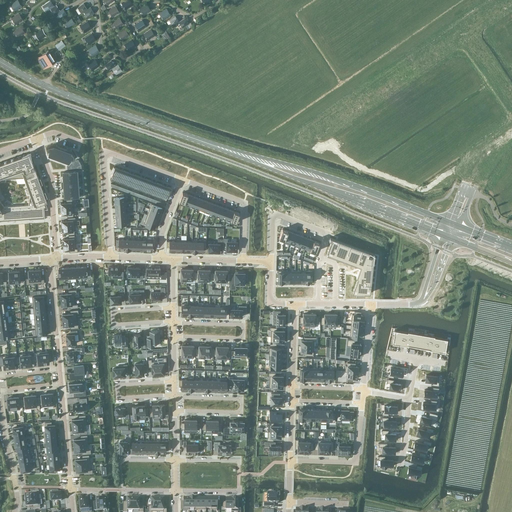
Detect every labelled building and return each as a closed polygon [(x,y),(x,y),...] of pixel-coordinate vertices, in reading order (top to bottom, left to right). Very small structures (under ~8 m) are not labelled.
[(15,11),(21,7),(17,0),(11,4),(15,11)] [(126,9),(132,5),(129,0),(126,0),(122,3),(126,9)] [(53,7),(49,1),(43,5),(47,11),(50,9),(53,7)] [(87,9),(83,3),(77,7),(81,14),(84,12),(84,11),(87,9)] [(144,15),(150,11),(146,4),(140,8),(144,15)] [(60,11),(56,5),(53,7),(50,9),(54,15),(57,13),(60,11)] [(112,16),(119,13),(115,6),(109,10),(112,16)] [(84,11),(84,12),(88,17),(94,13),(90,7),(87,9),(84,11)] [(57,13),(61,19),(67,15),(63,9),(60,11),(57,13)] [(164,19),(170,15),(166,9),(160,13),(164,19)] [(16,24),(22,20),(18,14),(12,18),(16,24)] [(179,22),(175,16),(169,20),(173,26),(179,22)] [(68,27),(74,24),(70,17),(64,21),(68,27)] [(117,28),(123,24),(119,18),(113,22),(117,28)] [(179,22),(183,28),(189,24),(185,18),(179,22)] [(139,31),(146,27),(142,20),(135,25),(139,31)] [(85,32),(91,28),(87,22),(81,26),(85,32)] [(18,37),(24,33),(20,27),(14,31),(18,37)] [(44,29),(42,30),(42,29),(36,33),(39,40),(46,36),(45,35),(47,34),(44,29)] [(122,40),(128,36),(125,29),(118,33),(122,40)] [(148,40),(154,36),(150,29),(144,34),(148,40)] [(89,44),(96,40),(91,34),(85,38),(89,44)] [(65,45),(61,40),(55,45),(59,50),(65,45)] [(129,51),(135,47),(131,40),(125,44),(129,51)] [(93,56),(99,52),(95,46),(89,50),(93,56)] [(55,62),(54,60),(55,60),(57,58),(57,59),(58,58),(53,50),(50,51),(50,52),(49,52),(48,50),(48,51),(42,55),(41,56),(41,55),(38,57),(38,58),(44,67),(44,68),(45,68),(45,67),(48,66),(48,65),(48,66),(49,65),(48,65),(48,64),(49,63),(50,64),(55,62)] [(93,70),(99,66),(94,60),(88,64),(93,70)] [(115,66),(111,60),(105,64),(109,70),(112,68),(115,66)] [(112,68),(116,74),(122,70),(118,64),(115,66),(112,68)] [(53,155),(57,145),(53,144),(47,146),(49,154),(53,155)] [(59,157),(63,148),(57,145),(53,155),(59,157)] [(63,148),(59,157),(65,159),(68,150),(63,148)] [(68,150),(65,159),(68,161),(75,157),(72,151),(68,150)] [(0,220),(44,218),(43,208),(46,207),(44,203),(45,203),(47,202),(46,198),(43,192),(41,184),(39,179),(34,166),(31,158),(31,157),(29,154),(29,153),(13,159),(12,158),(11,160),(6,161),(5,161),(4,162),(0,163),(0,220)] [(112,173),(111,177),(112,177),(117,179),(121,169),(115,167),(112,173)] [(121,169),(117,179),(122,181),(126,171),(121,169)] [(126,171),(122,181),(128,183),(132,173),(126,171)] [(132,173),(128,183),(134,185),(137,175),(132,173)] [(137,175),(134,185),(139,187),(143,177),(137,175)] [(143,177),(139,187),(145,189),(148,179),(143,177)] [(148,179),(145,189),(150,191),(154,182),(148,179)] [(154,182),(150,191),(156,193),(159,184),(154,182)] [(159,184),(156,193),(161,195),(165,186),(159,184)] [(165,186),(161,195),(166,197),(167,197),(168,194),(171,188),(165,186)] [(188,194),(183,192),(179,201),(184,203),(188,194)] [(115,203),(125,202),(124,193),(118,194),(118,197),(115,197),(115,203)] [(190,205),(193,196),(188,194),(184,203),(190,205)] [(195,207),(198,198),(193,196),(190,205),(195,207)] [(198,198),(195,207),(200,209),(203,200),(198,198)] [(66,203),(60,203),(61,209),(73,208),(73,207),(71,208),(71,203),(72,203),(72,199),(66,200),(66,203)] [(205,211),(209,202),(203,200),(200,209),(205,211)] [(214,204),(209,202),(205,211),(210,213),(214,204)] [(151,203),(149,209),(160,213),(162,207),(151,203)] [(210,213),(215,215),(219,206),(214,204),(210,213)] [(221,217),(224,207),(219,206),(215,215),(221,217)] [(221,217),(226,219),(229,209),(224,207),(221,217)] [(73,208),(61,209),(61,214),(67,214),(67,217),(73,216),(73,213),(74,213),(73,208)] [(160,213),(149,209),(147,214),(158,218),(160,213)] [(234,211),(229,209),(226,219),(231,221),(234,211)] [(234,211),(231,221),(236,223),(240,213),(234,211)] [(145,219),(156,223),(158,218),(147,214),(145,219)] [(67,220),(62,221),(62,226),(75,226),(74,220),(75,220),(75,217),(67,218),(67,220)] [(128,218),(116,219),(117,225),(120,225),(120,228),(126,227),(126,224),(128,224),(128,218)] [(143,224),(154,228),(156,223),(145,219),(143,224)] [(75,226),(62,226),(62,232),(68,232),(68,234),(74,234),(74,231),(75,231),(75,226)] [(282,229),(279,239),(284,241),(288,231),(282,229)] [(284,241),(284,242),(289,244),(293,233),(288,231),(284,241)] [(293,233),(289,244),(294,246),(298,235),(293,233)] [(69,238),(63,239),(63,244),(76,243),(75,238),(74,235),(68,235),(69,238)] [(298,235),(294,246),(300,248),(300,246),(304,237),(298,235)] [(304,237),(300,246),(305,248),(309,239),(304,237)] [(147,240),(146,250),(152,250),(152,246),(155,247),(156,239),(147,238),(147,240)] [(209,243),(208,252),(212,252),(213,252),(215,252),(216,252),(219,252),(220,247),(223,247),(223,239),(218,238),(218,243),(209,243)] [(224,238),(223,248),(226,249),(226,250),(236,251),(237,242),(227,242),(227,239),(224,238)] [(119,249),(125,249),(125,240),(116,239),(116,245),(119,245),(119,249)] [(309,239),(305,248),(310,249),(314,240),(309,239)] [(310,249),(309,252),(315,255),(319,243),(314,240),(310,249)] [(332,240),(327,252),(357,263),(360,271),(352,293),(370,293),(374,256),(367,253),(332,240)] [(175,251),(175,241),(167,241),(166,247),(169,247),(169,251),(175,251)] [(197,242),(197,251),(203,252),(203,248),(206,248),(206,242),(197,242)] [(76,243),(63,244),(64,250),(69,249),(70,252),(78,252),(77,249),(76,249),(76,243)] [(91,278),(90,270),(87,270),(87,269),(86,268),(86,266),(80,267),(81,278),(91,278)] [(108,274),(108,275),(109,275),(112,275),(119,275),(119,278),(123,278),(123,272),(119,272),(120,267),(119,267),(109,267),(108,267),(109,267),(108,274)] [(139,268),(127,267),(127,275),(139,276),(139,279),(143,279),(143,271),(139,271),(139,268)] [(146,268),(146,275),(160,275),(160,279),(166,279),(166,272),(160,272),(160,268),(146,268)] [(35,270),(34,270),(35,283),(41,283),(41,284),(44,283),(44,277),(41,277),(41,275),(40,269),(39,270),(39,269),(35,270)] [(187,282),(187,280),(186,280),(187,269),(181,269),(181,272),(178,272),(178,279),(180,279),(180,282),(187,282)] [(195,280),(195,272),(193,272),(193,269),(187,269),(186,280),(187,280),(195,280)] [(195,272),(195,280),(195,282),(204,282),(204,280),(204,270),(198,269),(198,272),(195,272)] [(29,284),(35,283),(34,270),(33,270),(29,270),(28,270),(29,276),(28,276),(29,277),(29,278),(26,278),(26,285),(29,284)] [(210,270),(204,270),(204,280),(212,280),(212,273),(210,273),(210,270)] [(212,273),(212,280),(215,280),(215,283),(221,283),(221,270),(215,270),(215,273),(212,273)] [(221,270),(221,283),(229,283),(230,273),(227,273),(227,270),(221,270)] [(9,275),(6,275),(6,281),(9,281),(9,284),(15,284),(14,271),(11,271),(8,272),(9,273),(8,273),(9,275)] [(17,271),(14,271),(15,284),(20,283),(20,282),(23,282),(23,274),(20,274),(20,272),(19,272),(19,271),(17,271)] [(231,279),(231,289),(235,289),(235,283),(237,283),(244,284),(244,281),(244,280),(246,280),(246,275),(244,275),(244,273),(243,273),(243,272),(238,272),(238,274),(235,273),(235,279),(231,279)] [(161,292),(151,293),(151,300),(151,301),(152,301),(161,300),(162,300),(162,296),(165,296),(165,288),(161,288),(161,292)] [(61,299),(61,300),(74,299),(74,293),(77,293),(76,289),(68,290),(68,293),(67,293),(66,293),(66,294),(60,294),(60,295),(61,299)] [(129,294),(129,302),(140,301),(140,298),(144,298),(143,290),(139,290),(140,293),(129,294)] [(110,297),(111,303),(121,303),(121,301),(124,300),(123,294),(120,294),(120,296),(110,297)] [(75,304),(74,299),(61,300),(61,301),(61,305),(62,306),(67,305),(67,306),(69,305),(70,308),(78,308),(78,304),(75,304)] [(181,315),(187,315),(187,305),(188,305),(188,303),(182,303),(182,305),(179,305),(178,311),(181,311),(181,315)] [(220,304),(220,306),(220,316),(226,316),(226,313),(229,313),(229,307),(226,307),(226,305),(220,304)] [(242,317),(242,313),(246,313),(246,306),(239,306),(239,309),(231,308),(231,316),(242,317)] [(63,320),(76,319),(76,313),(78,313),(78,310),(70,310),(70,314),(69,314),(69,313),(68,314),(62,314),(62,315),(63,319),(63,320)] [(273,310),(273,314),(276,314),(276,325),(284,325),(285,325),(284,325),(285,321),(285,318),(285,314),(284,314),(280,314),(280,311),(273,310)] [(300,317),(300,323),(303,323),(303,324),(309,324),(309,314),(303,314),(303,317),(300,317)] [(309,324),(309,326),(315,326),(315,323),(318,323),(318,317),(315,317),(315,314),(309,314),(309,324)] [(321,317),(321,323),(321,324),(324,324),(324,325),(330,325),(331,314),(324,314),(324,317),(321,317)] [(331,314),(330,325),(337,325),(337,323),(340,323),(340,317),(337,317),(337,314),(331,314)] [(76,319),(63,320),(63,321),(63,325),(63,326),(67,326),(68,326),(70,326),(70,329),(78,328),(78,324),(77,325),(76,319)] [(271,327),(270,330),(271,330),(271,336),(284,337),(284,333),(284,330),(277,330),(277,327),(271,327)] [(71,334),(66,335),(66,338),(66,339),(67,339),(67,340),(67,341),(67,345),(75,344),(74,334),(77,334),(77,330),(70,331),(71,334)] [(392,343),(393,343),(394,343),(397,344),(398,344),(408,346),(408,345),(414,346),(418,347),(419,347),(423,348),(429,349),(429,350),(430,350),(439,351),(439,352),(439,351),(445,352),(444,352),(445,353),(445,352),(446,347),(446,345),(446,344),(447,340),(447,339),(442,338),(441,338),(434,337),(434,336),(435,336),(434,336),(430,335),(429,335),(427,335),(424,334),(421,334),(419,333),(415,333),(413,332),(412,332),(408,331),(408,332),(401,331),(400,331),(395,330),(394,330),(395,330),(394,331),(394,335),(394,336),(393,336),(394,336),(393,338),(392,343)] [(158,331),(149,331),(150,337),(147,338),(147,347),(154,346),(154,343),(159,343),(158,331)] [(114,340),(113,340),(113,344),(115,344),(115,345),(122,344),(122,347),(126,347),(125,335),(122,336),(121,334),(114,335),(114,340)] [(134,339),(133,339),(134,345),(135,345),(135,346),(144,345),(145,345),(144,336),(144,337),(144,338),(140,338),(140,337),(140,334),(134,335),(134,339)] [(270,342),(270,345),(276,345),(276,342),(284,343),(284,340),(284,337),(271,336),(271,342),(270,342)] [(301,340),(301,346),(314,346),(314,340),(316,340),(316,337),(304,337),(304,340),(301,340)] [(347,345),(347,346),(351,346),(350,355),(350,356),(359,357),(359,356),(360,352),(360,349),(361,344),(360,344),(355,343),(355,340),(348,339),(347,339),(347,345)] [(179,348),(179,357),(181,357),(181,358),(187,358),(188,345),(182,345),(182,348),(179,348)] [(194,345),(188,345),(187,358),(193,358),(193,355),(196,355),(196,349),(193,349),(194,345)] [(196,349),(196,355),(196,357),(199,357),(199,358),(205,359),(205,357),(205,356),(205,346),(199,346),(199,349),(196,349)] [(211,346),(205,346),(205,356),(205,357),(213,357),(213,356),(213,349),(211,349),(211,346)] [(216,349),(213,349),(213,356),(216,356),(216,359),(222,359),(222,346),(216,346),(216,349)] [(222,346),(222,359),(230,359),(231,350),(228,350),(228,347),(222,346)] [(301,346),(301,352),(304,352),(304,355),(313,355),(314,346),(301,346)] [(67,355),(66,355),(66,356),(66,359),(67,359),(68,362),(68,363),(76,362),(77,362),(76,354),(85,353),(84,347),(74,348),(75,351),(67,351),(67,352),(67,355),(67,356),(67,355)] [(231,350),(231,358),(240,358),(241,358),(241,355),(246,355),(247,347),(235,347),(235,350),(231,350)] [(34,353),(34,355),(35,362),(37,361),(38,363),(38,364),(40,364),(43,364),(42,351),(37,352),(37,353),(34,353)] [(47,351),(42,351),(43,364),(47,363),(49,363),(49,362),(49,360),(52,360),(51,354),(48,354),(47,351)] [(23,366),(26,366),(25,355),(25,353),(19,354),(20,357),(17,357),(17,364),(20,363),(21,365),(21,366),(23,366)] [(8,357),(8,355),(0,355),(0,365),(3,365),(3,367),(4,367),(4,368),(6,368),(9,368),(8,357)] [(31,355),(25,355),(26,366),(30,365),(32,365),(32,364),(32,362),(35,362),(34,355),(31,356),(31,355)] [(14,364),(17,364),(17,357),(14,358),(14,356),(8,357),(9,368),(12,367),(15,367),(15,366),(14,364)] [(157,361),(158,374),(164,374),(164,366),(167,366),(166,357),(163,358),(163,361),(157,361)] [(152,375),(158,374),(157,361),(152,361),(151,359),(148,360),(148,367),(151,367),(152,375)] [(346,365),(345,372),(347,372),(347,371),(358,373),(358,367),(355,366),(356,363),(347,362),(347,365),(346,365)] [(141,375),(143,375),(143,372),(146,372),(146,366),(143,366),(143,363),(135,364),(136,376),(141,375)] [(113,368),(113,374),(113,376),(114,376),(118,376),(120,376),(124,375),(124,371),(127,371),(127,364),(123,365),(124,368),(113,368)] [(71,374),(70,374),(70,379),(83,378),(83,373),(88,373),(87,365),(83,365),(74,366),(75,372),(70,372),(71,374)] [(388,373),(387,377),(393,378),(394,375),(402,376),(402,375),(402,373),(403,373),(403,370),(391,367),(390,373),(388,373)] [(347,372),(346,377),(347,378),(346,381),(354,381),(354,378),(357,379),(358,373),(347,371),(347,372)] [(269,372),(269,376),(270,376),(269,382),(283,382),(283,379),(283,376),(275,376),(275,373),(269,372)] [(425,380),(425,381),(433,382),(432,385),(438,386),(439,382),(438,382),(438,376),(426,375),(425,378),(426,378),(425,380)] [(237,391),(239,391),(244,391),(244,380),(233,379),(233,376),(229,376),(229,383),(232,383),(232,391),(237,391)] [(388,379),(387,382),(390,383),(389,389),(399,391),(401,384),(393,383),(394,380),(388,379)] [(188,380),(179,380),(179,386),(182,386),(182,389),(188,389),(188,380)] [(74,391),(75,397),(86,396),(86,390),(82,390),(82,382),(69,383),(69,392),(73,391),(74,391)] [(266,387),(265,391),(275,391),(275,388),(282,388),(282,385),(283,385),(283,382),(269,382),(269,387),(266,387)] [(424,389),(424,396),(436,397),(437,391),(439,391),(439,388),(433,387),(432,390),(424,389)] [(53,406),(53,402),(56,402),(55,396),(52,396),(52,393),(47,394),(48,404),(48,406),(53,406)] [(271,396),(271,404),(282,405),(282,400),(281,400),(281,397),(279,397),(279,393),(271,393),(271,396)] [(39,404),(42,404),(42,405),(48,404),(47,394),(46,394),(41,394),(41,397),(38,398),(39,404)] [(26,409),(31,408),(31,406),(30,395),(29,396),(24,396),(24,399),(21,400),(22,406),(25,406),(26,409)] [(35,395),(30,396),(30,395),(31,406),(36,405),(36,404),(39,404),(38,398),(35,398),(35,395)] [(4,402),(5,408),(8,407),(9,411),(14,410),(13,397),(12,397),(12,398),(7,398),(7,401),(4,402)] [(13,397),(14,410),(19,409),(19,406),(22,406),(21,400),(18,400),(18,397),(13,397)] [(86,411),(86,407),(85,404),(87,404),(86,398),(79,399),(79,403),(78,404),(77,404),(76,404),(75,404),(73,405),(73,408),(73,412),(76,412),(77,412),(86,411)] [(423,405),(422,409),(435,410),(436,404),(437,404),(437,400),(431,400),(430,403),(423,402),(423,403),(423,405)] [(153,418),(159,418),(158,404),(152,405),(152,408),(149,408),(150,416),(153,416),(153,418)] [(164,404),(158,404),(159,418),(165,418),(168,418),(168,412),(165,412),(164,404)] [(145,405),(138,406),(139,419),(145,419),(145,417),(148,417),(148,408),(145,408),(145,405)] [(382,411),(382,415),(388,415),(389,412),(397,412),(397,411),(397,410),(397,406),(396,406),(395,406),(391,406),(391,405),(386,405),(384,405),(384,411),(382,411)] [(134,420),(139,419),(138,406),(132,406),(133,414),(130,414),(130,423),(134,422),(134,420)] [(115,411),(114,411),(115,415),(116,415),(116,416),(116,415),(120,415),(125,415),(125,417),(125,418),(129,418),(128,412),(128,411),(125,412),(125,409),(125,407),(124,407),(121,407),(120,407),(119,407),(118,407),(116,407),(115,407),(115,408),(115,411)] [(296,412),(296,419),(299,419),(299,421),(305,421),(305,419),(304,419),(305,409),(299,409),(299,413),(296,412)] [(327,410),(326,422),(335,422),(335,414),(332,414),(332,410),(329,410),(327,410)] [(338,416),(337,423),(341,423),(341,420),(353,420),(353,412),(348,412),(348,411),(346,411),(341,410),(341,416),(338,416)] [(269,420),(282,420),(282,414),(276,414),(276,411),(270,411),(269,411),(270,411),(270,420),(269,420)] [(421,416),(419,422),(430,424),(431,418),(436,420),(437,414),(429,412),(428,417),(421,416)] [(79,419),(72,420),(72,421),(72,425),(72,426),(86,424),(85,415),(79,416),(79,419)] [(382,417),(382,420),(384,421),(383,427),(396,427),(396,421),(388,420),(388,417),(382,417)] [(190,432),(190,430),(190,420),(184,420),(184,423),(181,423),(181,429),(184,429),(184,432),(190,432)] [(197,420),(190,420),(190,430),(196,431),(196,429),(199,429),(200,423),(196,423),(197,420)] [(212,433),(212,420),(206,420),(206,423),(203,423),(203,429),(206,430),(206,433),(212,433)] [(218,421),(212,420),(212,433),(221,433),(222,424),(218,424),(218,421)] [(235,431),(239,431),(244,431),(244,422),(244,421),(243,421),(238,421),(236,421),(235,421),(230,421),(230,422),(230,426),(228,426),(224,426),(224,434),(235,434),(235,431)] [(51,425),(51,422),(45,422),(45,425),(45,426),(45,431),(55,430),(54,425),(51,425)] [(266,422),(266,426),(268,426),(268,431),(281,432),(281,429),(281,426),(274,425),(274,422),(266,422)] [(72,426),(73,430),(73,432),(80,431),(80,434),(87,434),(86,424),(72,426)] [(417,431),(416,435),(429,438),(430,432),(433,432),(434,429),(427,427),(426,430),(424,430),(418,428),(418,429),(417,429),(418,429),(417,431)] [(382,430),(382,433),(385,433),(385,440),(395,440),(396,434),(388,433),(388,430),(382,430)] [(267,437),(267,440),(273,441),(273,438),(281,438),(281,435),(281,432),(268,431),(268,437),(267,437)] [(74,446),(88,444),(87,435),(81,436),(81,439),(74,440),(74,441),(74,445),(74,446)] [(324,440),(324,453),(330,453),(330,450),(333,450),(333,442),(330,442),(330,440),(330,437),(324,437),(324,440)] [(295,439),(295,449),(298,449),(298,452),(304,452),(304,441),(298,441),(298,439),(295,439)] [(315,443),(315,449),(318,450),(318,453),(324,453),(324,440),(318,440),(318,443),(315,443)] [(414,444),(413,447),(426,450),(427,444),(431,445),(432,442),(423,440),(423,443),(415,441),(415,442),(414,442),(415,442),(414,444),(414,443),(414,444)] [(120,441),(120,452),(124,452),(124,451),(126,451),(126,450),(130,450),(130,443),(126,443),(127,441),(120,441)] [(183,441),(183,447),(186,447),(186,452),(198,453),(198,445),(198,444),(186,444),(186,441),(183,441)] [(265,441),(265,446),(269,446),(269,453),(268,453),(269,453),(275,453),(275,454),(279,455),(279,454),(280,454),(281,454),(281,453),(280,453),(281,446),(280,446),(275,446),(275,442),(265,441)] [(304,441),(304,452),(310,452),(310,449),(313,449),(313,443),(310,443),(310,442),(304,441)] [(225,453),(231,453),(231,445),(220,445),(220,442),(214,442),(214,450),(218,450),(218,453),(223,453),(225,453)] [(335,442),(335,451),(338,451),(338,453),(349,454),(350,452),(351,452),(351,447),(350,447),(350,446),(339,445),(339,442),(335,442)] [(160,443),(160,452),(166,452),(166,449),(169,449),(169,443),(160,443)] [(379,443),(379,446),(382,446),(382,453),(395,453),(395,450),(395,449),(395,448),(395,447),(387,446),(387,443),(379,443)] [(90,450),(88,450),(88,444),(74,446),(74,450),(75,450),(75,452),(82,451),(82,454),(91,453),(90,450)] [(412,453),(410,460),(422,463),(424,457),(425,457),(426,454),(420,452),(419,455),(412,453)] [(75,461),(76,465),(90,464),(89,455),(82,456),(83,459),(76,459),(76,461),(75,461)] [(378,456),(378,459),(380,459),(380,465),(381,465),(381,466),(386,466),(393,466),(393,462),(393,461),(393,460),(385,459),(385,456),(378,456)] [(76,466),(76,470),(77,471),(84,471),(84,474),(92,473),(92,470),(90,470),(90,464),(76,465),(76,466)] [(408,468),(407,472),(408,473),(413,474),(418,476),(418,475),(419,475),(421,470),(422,470),(423,466),(416,465),(416,468),(409,466),(408,468)] [(26,500),(26,501),(39,500),(38,491),(32,492),(32,495),(25,496),(25,497),(26,500),(25,500),(25,501),(26,500)] [(58,491),(51,491),(52,495),(51,495),(51,502),(61,501),(61,496),(60,496),(60,494),(58,494),(58,491)] [(264,502),(264,507),(274,507),(274,503),(278,503),(278,500),(279,500),(279,495),(279,494),(278,494),(278,493),(274,493),(274,494),(267,494),(267,502),(264,502)] [(97,504),(93,504),(94,511),(97,510),(97,511),(105,510),(105,501),(104,499),(101,499),(101,498),(96,499),(97,504)] [(80,505),(80,510),(87,509),(87,511),(90,511),(92,511),(91,502),(87,502),(87,499),(84,499),(79,499),(80,501),(79,501),(79,505),(80,505)] [(133,499),(127,499),(127,503),(123,503),(122,511),(127,511),(127,510),(133,510),(133,499)] [(139,511),(138,511),(143,511),(143,507),(139,507),(139,499),(133,499),(133,510),(139,511)] [(157,511),(157,499),(151,499),(151,507),(148,507),(148,510),(148,511),(157,511)] [(166,511),(167,507),(163,507),(163,499),(157,499),(157,511),(166,511)] [(40,509),(39,500),(26,501),(26,502),(26,505),(26,506),(26,505),(26,507),(33,506),(34,509),(40,509)] [(232,510),(232,500),(226,500),(226,503),(223,503),(222,509),(226,509),(226,510),(231,510),(232,510)] [(232,510),(231,510),(231,511),(240,511),(241,508),(238,508),(238,500),(232,500),(232,510)]
